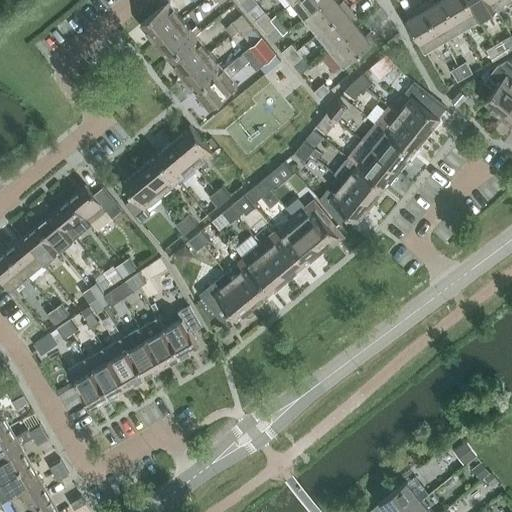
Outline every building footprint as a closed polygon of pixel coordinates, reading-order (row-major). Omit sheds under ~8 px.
[(293,0),(292,1),(305,17),(326,0),(293,0)] [(338,0),(326,0),(305,17),(318,33),(347,10),(350,7),(344,0),(341,3),(338,0)] [(444,39),(461,29),(444,0),(439,0),(433,3),(432,0),(424,5),(444,39)] [(444,0),(461,29),(479,19),(467,0),(444,0)] [(467,0),(479,19),(497,9),(491,0),(467,0)] [(491,0),(497,9),(511,0),(491,0)] [(168,2),(141,24),(154,41),(182,18),(168,2)] [(425,50),(444,39),(424,5),(415,10),(417,13),(407,19),(425,50)] [(347,10),(318,33),(331,49),(360,26),(353,17),(356,14),(350,7),(347,10)] [(266,12),(256,20),(261,27),(271,19),(266,12)] [(243,13),(233,22),(238,28),(248,20),(243,13)] [(182,18),(154,41),(168,58),(196,35),(182,18)] [(271,19),(261,27),(267,33),(277,25),(271,19)] [(248,20),(238,28),(244,35),(254,27),(248,20)] [(233,22),(226,28),(231,34),(238,29),(238,28),(233,22)] [(366,36),(359,27),(331,50),(345,66),(376,40),(370,33),(366,36)] [(196,35),(168,58),(182,75),(210,52),(196,35)] [(252,45),(249,47),(264,64),(276,54),(262,37),(252,45)] [(502,41),(494,45),(501,56),(508,52),(502,41)] [(292,44),(282,52),(287,58),(297,50),(292,44)] [(494,45),(487,50),(493,61),(501,56),(494,45)] [(297,50),(287,58),(293,65),(303,57),(297,50)] [(210,52),(182,75),(196,91),(224,68),(210,52)] [(224,68),(196,91),(210,108),(238,85),(231,77),(246,64),(239,55),(224,68)] [(484,103),(501,117),(511,103),(511,80),(511,78),(511,62),(508,59),(496,66),(484,81),(494,89),(484,103)] [(466,62),(459,66),(465,77),(473,72),(466,62)] [(459,66),(452,70),(458,81),(465,77),(459,66)] [(364,73),(358,78),(366,88),(372,82),(364,73)] [(358,78),(351,83),(359,93),(366,88),(358,78)] [(412,97),(399,114),(427,137),(441,119),(439,118),(447,108),(432,95),(414,81),(406,92),(412,97)] [(324,83),(314,91),(320,98),(330,90),(324,83)] [(458,106),(466,96),(460,91),(452,101),(458,106)] [(332,106),(327,113),(336,120),(341,114),(347,107),(338,100),(337,99),(332,106)] [(511,103),(501,117),(511,125),(511,103)] [(427,137),(399,114),(389,107),(376,124),(413,154),(427,137)] [(327,113),(322,119),(331,126),(336,120),(327,113)] [(400,171),(413,154),(376,124),(362,140),(371,148),(400,171)] [(173,139),(196,167),(213,153),(190,125),(173,139)] [(179,180),(196,167),(173,139),(156,153),(179,180)] [(305,140),(300,147),(309,154),(314,148),(305,140)] [(300,147),(295,153),(304,161),(309,154),(300,147)] [(314,148),(309,154),(310,155),(316,160),(321,153),(314,148)] [(386,188),(400,171),(371,148),(358,165),(386,188)] [(163,194),(179,180),(156,153),(140,166),(163,194)] [(373,204),(386,188),(358,165),(348,158),(335,174),(373,204)] [(286,161),(269,174),(278,184),(279,185),(295,172),(286,161)] [(146,208),(163,194),(140,166),(123,180),(136,196),(126,204),(141,223),(152,214),(146,208)] [(269,174),(263,179),(271,189),(278,184),(269,174)] [(359,222),(373,204),(335,174),(335,175),(344,182),(335,194),(328,189),(320,200),(341,225),(349,214),(359,222)] [(263,179),(250,190),(258,199),(262,197),(271,189),(263,179)] [(225,201),(231,195),(223,185),(217,191),(225,201)] [(87,186),(71,199),(91,224),(106,211),(112,218),(122,210),(103,187),(94,194),(87,186)] [(217,191),(210,197),(218,207),(225,201),(217,191)] [(75,237),(91,224),(71,199),(55,212),(75,237)] [(315,199),(294,216),(322,251),(332,242),(340,236),(331,226),(334,223),(315,199)] [(236,201),(229,207),(238,217),(244,211),(236,201)] [(184,218),(190,214),(184,207),(178,211),(184,218)] [(229,207),(223,212),(230,221),(231,222),(238,217),(229,207)] [(59,250),(75,237),(55,212),(39,225),(59,250)] [(198,224),(190,214),(183,219),(191,229),(198,224)] [(294,216),(277,230),(305,265),(322,251),(294,216)] [(191,229),(183,219),(176,225),(185,235),(191,229)] [(258,238),(272,228),(266,220),(252,230),(258,238)] [(43,263),(59,250),(39,225),(23,238),(43,263)] [(202,229),(196,235),(204,245),(210,239),(202,229)] [(277,230),(260,244),(288,279),(305,265),(277,230)] [(196,235),(189,240),(197,250),(204,245),(196,235)] [(28,276),(43,263),(23,238),(7,252),(28,276)] [(260,244),(243,258),(271,292),(288,279),(260,244)] [(0,276),(11,290),(28,276),(7,252),(0,257),(0,276)] [(130,256),(122,262),(130,272),(137,267),(130,256)] [(243,269),(231,278),(255,306),(271,292),(243,258),(238,263),(243,269)] [(122,262),(115,267),(123,277),(130,272),(122,262)] [(140,271),(132,276),(140,286),(147,281),(140,271)] [(226,272),(199,294),(223,323),(233,315),(238,320),(255,306),(231,278),(226,272)] [(132,276),(125,281),(133,291),(140,286),(132,276)] [(97,283),(91,287),(97,297),(104,293),(103,291),(97,283)] [(91,287),(83,293),(90,303),(97,297),(91,287)] [(104,293),(97,297),(104,307),(111,302),(105,294),(104,293)] [(97,297),(90,303),(97,312),(104,307),(97,297)] [(55,309),(62,319),(69,314),(62,304),(55,309)] [(158,317),(181,357),(200,346),(191,332),(202,326),(190,305),(178,312),(182,319),(166,329),(159,316),(158,317)] [(89,306),(81,311),(92,327),(99,322),(89,306)] [(48,314),(55,324),(62,319),(55,309),(48,314)] [(164,367),(181,357),(158,317),(141,327),(164,367)] [(79,329),(72,318),(65,323),(72,333),(79,329)] [(72,333),(65,323),(58,328),(65,338),(72,333)] [(146,377),(164,367),(141,327),(123,337),(146,377)] [(128,388),(146,377),(123,337),(105,347),(128,388)] [(110,398),(128,388),(105,347),(87,357),(110,398)] [(92,408),(110,398),(87,357),(69,368),(92,408)] [(3,362),(0,364),(0,376),(9,369),(3,362)] [(18,384),(9,392),(14,400),(24,394),(18,384)] [(24,394),(14,400),(18,407),(28,401),(24,394)] [(0,432),(10,426),(0,408),(0,432)] [(40,423),(30,428),(34,436),(44,430),(40,423)] [(10,426),(0,432),(0,456),(20,444),(10,426)] [(44,430),(34,436),(38,443),(48,438),(44,430)] [(467,441),(454,450),(465,464),(476,456),(477,455),(467,441)] [(20,444),(0,456),(0,479),(31,462),(20,444)] [(60,458),(49,464),(54,472),(64,466),(60,458)] [(31,462),(0,479),(0,501),(1,503),(12,497),(41,480),(31,462)] [(481,462),(473,469),(482,480),(485,477),(490,473),(481,462)] [(64,466),(54,472),(58,479),(69,474),(64,466)] [(490,473),(485,477),(492,486),(499,480),(492,472),(490,473)] [(41,480),(12,497),(20,511),(27,511),(51,499),(41,480)] [(407,482),(368,511),(405,511),(421,500),(409,485),(407,482)] [(50,488),(56,501),(67,496),(61,483),(50,488)] [(81,495),(71,501),(75,509),(85,503),(81,495)] [(59,511),(51,499),(27,511),(59,511)] [(430,511),(421,500),(405,511),(430,511)]
